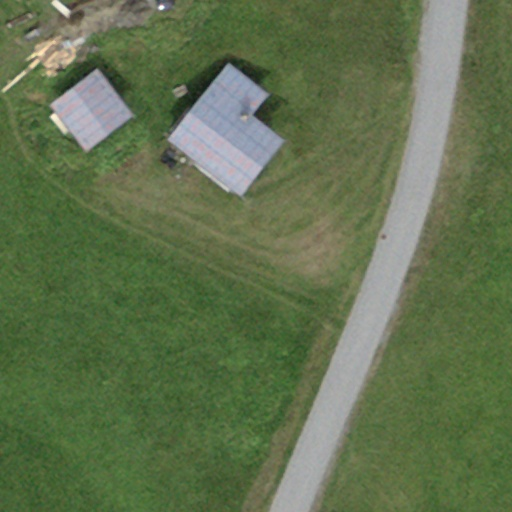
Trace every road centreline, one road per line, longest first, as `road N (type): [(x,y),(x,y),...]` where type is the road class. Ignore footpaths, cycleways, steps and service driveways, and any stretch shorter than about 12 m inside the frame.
road 1 (unclassified): [(290,511),(384,285),(448,0)]
road 2 (track): [(94,0),(0,75)]
